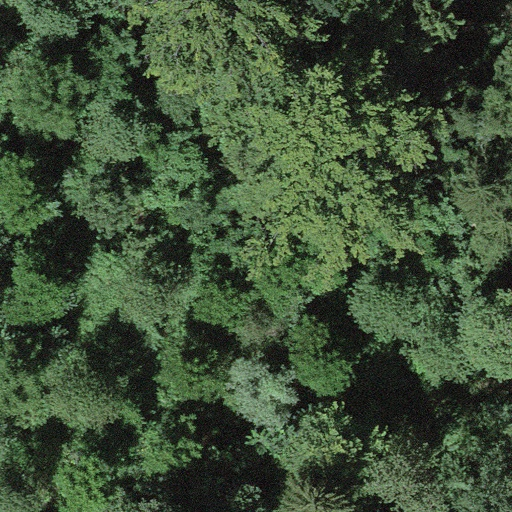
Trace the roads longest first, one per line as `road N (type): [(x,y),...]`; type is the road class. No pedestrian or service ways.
road 1 (track): [(511,398),(410,405),(248,433),(129,511)]
road 2 (motorway): [(99,511),(0,390)]
